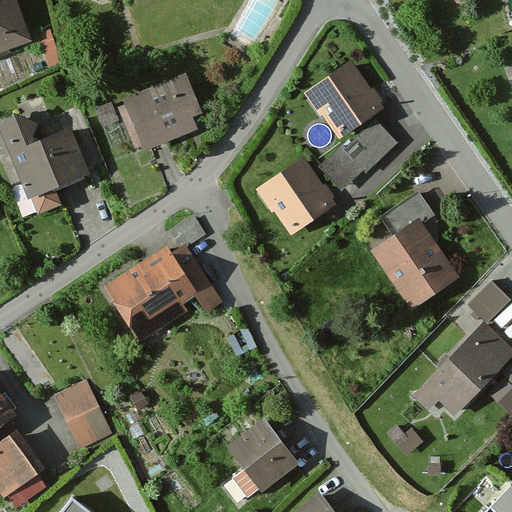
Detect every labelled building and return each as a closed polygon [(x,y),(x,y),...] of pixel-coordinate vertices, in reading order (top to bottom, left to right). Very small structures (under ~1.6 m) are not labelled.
[(0,0),(0,54),(24,48),(10,0),(0,0)] [(349,67),(301,100),(331,143),(378,110),(349,67)] [(186,78),(115,102),(133,152),(203,129),(186,78)] [(24,118),(0,126),(0,153),(24,220),(60,207),(54,190),(84,179),(66,130),(33,142),(24,118)] [(373,126),(322,174),(341,195),(393,147),(373,126)] [(332,206),(301,162),(255,194),(286,237),(332,206)] [(408,311),(453,280),(416,226),(429,217),(414,195),(376,221),(387,237),(367,251),(408,311)] [(179,241),(102,291),(131,337),(188,301),(199,318),(220,305),(179,241)] [(486,284),(464,304),(478,320),(500,300),(486,284)] [(510,354),(481,327),(410,403),(424,416),(434,406),(448,419),(510,354)] [(110,435),(86,385),(54,399),(78,450),(110,435)] [(290,466),(259,422),(221,449),(251,493),(290,466)] [(48,485),(8,434),(0,439),(0,498),(4,496),(15,510),(48,485)] [(511,511),(511,485),(511,484),(483,511),(511,511)] [(325,511),(313,495),(290,511),(325,511)] [(90,511),(72,496),(58,511),(90,511)]
